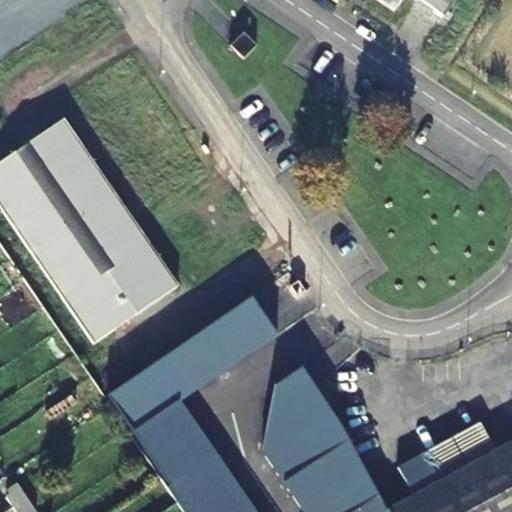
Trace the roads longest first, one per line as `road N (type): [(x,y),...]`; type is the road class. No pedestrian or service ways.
road 1 (unclassified): [(139,0),(360,318),(416,336),(511,295)]
road 2 (unclassified): [(287,0),(511,151)]
